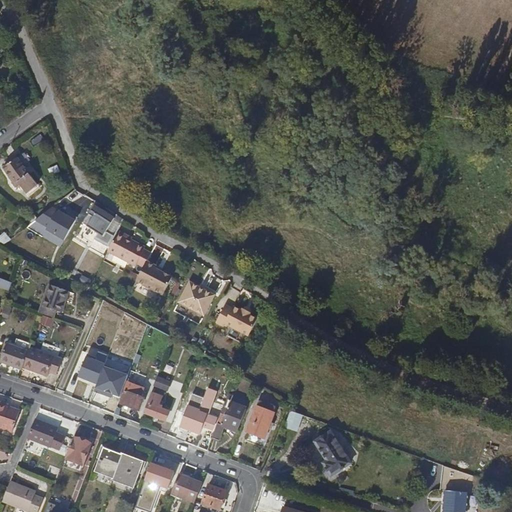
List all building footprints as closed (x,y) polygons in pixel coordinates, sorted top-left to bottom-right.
[(25,166),(10,145),(5,148),(19,168),(14,173),(18,178),(15,181),(19,186),(22,184),(27,192),(33,187),(21,170),(25,166)] [(93,199),(83,192),(76,201),(81,203),(77,210),(83,214),(93,199)] [(81,203),(76,201),(72,207),(77,210),(81,203)] [(106,208),(98,203),(84,224),(92,229),(93,227),(97,229),(101,222),(110,228),(115,220),(104,212),(106,208)] [(35,223),(67,237),(77,215),(52,204),(49,212),(41,208),(35,223)] [(110,245),(114,237),(103,231),(99,239),(110,245)] [(116,236),(111,244),(127,253),(131,244),(116,236)] [(127,253),(111,244),(108,250),(137,265),(138,262),(145,266),(147,262),(150,256),(143,252),(144,251),(131,244),(127,253)] [(155,266),(147,262),(145,266),(136,282),(163,296),(172,278),(170,277),(170,274),(166,272),(164,273),(161,272),(154,268),(155,266)] [(189,283),(178,304),(203,318),(214,297),(189,283)] [(50,286),(40,314),(44,315),(54,319),(57,312),(63,314),(70,293),(50,286)] [(221,324),(247,338),(256,322),(248,317),(249,316),(241,311),(240,313),(233,309),(231,311),(224,307),(214,325),(219,328),(221,324)] [(121,402),(124,395),(130,379),(134,370),(135,367),(134,366),(141,349),(138,347),(147,326),(132,320),(134,316),(129,314),(125,323),(119,321),(117,325),(113,323),(115,319),(104,314),(90,348),(89,347),(82,363),(85,365),(78,384),(97,392),(98,389),(104,391),(107,384),(106,381),(109,374),(107,373),(110,367),(112,361),(121,365),(119,371),(108,396),(121,402)] [(246,339),(247,338),(221,324),(219,328),(221,329),(223,326),(246,339)] [(23,370),(24,367),(30,353),(8,344),(1,361),(23,370)] [(50,372),(56,358),(31,349),(30,353),(24,367),(49,377),(50,372)] [(61,360),(56,358),(50,372),(56,374),(61,360)] [(112,361),(110,367),(119,371),(121,365),(112,361)] [(147,376),(134,370),(130,379),(143,384),(147,376)] [(171,383),(159,377),(156,386),(168,391),(171,383)] [(124,395),(121,402),(141,410),(148,392),(139,389),(136,394),(128,390),(125,395),(124,395)] [(165,398),(153,393),(146,413),(167,421),(171,411),(162,407),(165,398)] [(228,398),(218,424),(221,425),(230,402),(231,399),(228,398)] [(200,410),(193,431),(201,434),(204,427),(213,430),(217,421),(208,417),(213,402),(204,399),(200,410)] [(221,425),(218,424),(213,438),(220,441),(225,426),(238,431),(246,409),(230,402),(221,425)] [(0,429),(2,430),(5,423),(15,427),(20,413),(0,405),(0,429)] [(193,431),(200,410),(189,406),(182,426),(193,431)] [(259,408),(250,431),(266,438),(274,413),(259,408)] [(59,430),(37,420),(29,439),(60,452),(66,437),(58,433),(59,430)] [(15,427),(5,423),(2,430),(13,434),(15,427)] [(193,431),(182,426),(180,430),(191,435),(193,431)] [(322,463),(330,477),(351,464),(330,431),(315,441),(326,460),(322,463)] [(93,445),(74,438),(66,460),(85,467),(93,445)] [(116,479),(123,458),(124,456),(105,449),(97,471),(116,479)] [(132,462),(123,458),(116,479),(115,480),(134,487),(144,462),(133,458),(132,462)] [(185,463),(177,460),(172,472),(175,473),(180,475),(185,463)] [(172,472),(152,464),(147,480),(169,488),(175,473),(172,472)] [(443,511),(449,511),(457,491),(464,472),(444,465),(440,490),(445,490),(443,511)] [(457,491),(449,511),(466,511),(468,493),(473,493),(475,476),(464,472),(457,491)] [(196,503),(204,484),(182,476),(175,494),(196,503)] [(28,511),(37,492),(12,482),(9,488),(4,502),(28,511)] [(211,486),(203,504),(220,511),(228,492),(211,486)] [(73,511),(50,503),(46,511),(73,511)]
